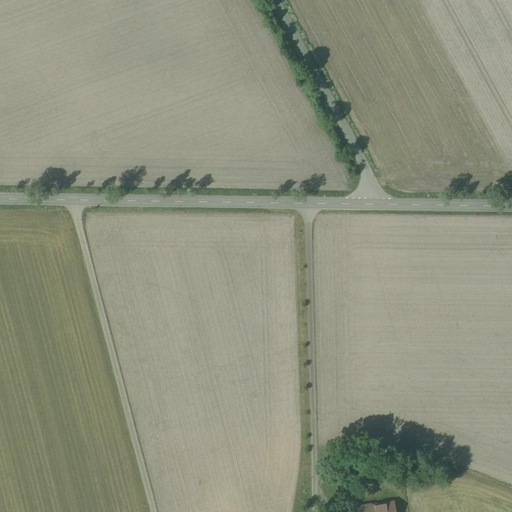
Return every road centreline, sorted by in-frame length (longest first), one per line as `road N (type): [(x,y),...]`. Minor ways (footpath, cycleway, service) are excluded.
road 1 (tertiary): [(383,204),(0,199)]
road 2 (unclassified): [(383,204),(273,0)]
road 3 (tertiary): [(511,206),(383,204)]
